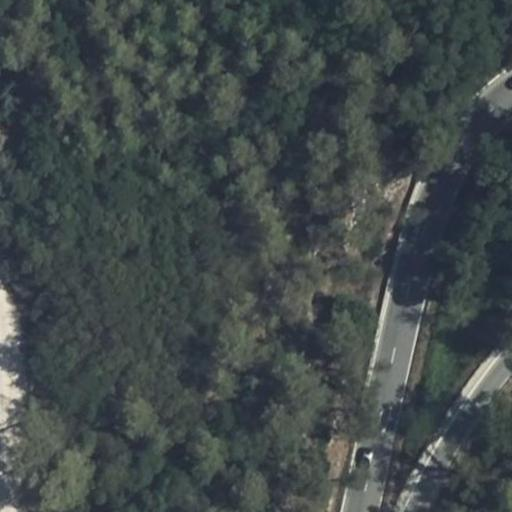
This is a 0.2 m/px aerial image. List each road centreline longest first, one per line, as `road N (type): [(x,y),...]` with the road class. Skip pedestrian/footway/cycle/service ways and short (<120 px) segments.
road 1 (primary): [(511,88),(451,154),(433,201),(361,511)]
road 2 (track): [(0,300),(19,391),(17,511)]
road 3 (primary): [(414,511),(465,418),(511,357)]
